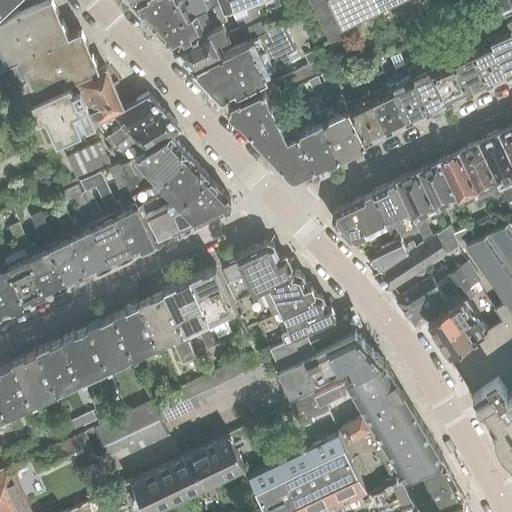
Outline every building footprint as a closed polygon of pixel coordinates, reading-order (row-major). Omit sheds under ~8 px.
[(0,0),(0,14),(15,0),(0,0)] [(131,0),(130,0),(143,15),(176,0),(131,0)] [(188,17),(218,4),(216,0),(176,0),(143,15),(158,31),(188,17)] [(222,21),(171,46),(191,68),(219,53),(266,29),(255,1),(257,0),(262,0),(266,8),(279,3),(278,0),(216,0),(218,4),(225,20),(226,20),(224,13),(230,10),(233,16),(235,15),(239,27),(225,32),(222,21)] [(377,0),(308,0),(329,43),(349,33),(341,18),(377,0)] [(511,0),(495,0),(507,25),(510,32),(511,35),(511,0)] [(0,66),(9,62),(66,34),(55,9),(53,8),(50,7),(48,5),(45,5),(43,4),(40,4),(37,4),(35,4),(32,4),(20,16),(17,13),(16,11),(0,18),(0,66)] [(218,4),(188,17),(158,31),(171,46),(222,21),(225,20),(218,4)] [(489,42),(503,73),(511,69),(511,35),(510,32),(507,25),(491,32),(486,20),(480,23),(489,42)] [(219,53),(191,68),(216,96),(291,60),(287,52),(295,48),(282,22),(266,29),(219,53)] [(460,32),(469,51),(484,83),(503,73),(489,42),(480,23),(476,24),(482,37),(468,43),(463,30),(460,32)] [(27,100),(34,96),(97,68),(85,41),(75,30),(66,34),(9,62),(27,100)] [(445,53),(464,92),(484,83),(469,51),(460,32),(455,34),(461,46),(445,53)] [(303,55),(308,64),(323,57),(318,47),(303,55)] [(420,51),(444,102),(464,92),(445,53),(428,61),(423,50),(420,51)] [(400,61),(409,79),(424,111),(444,102),(420,51),(415,54),(420,65),(407,70),(402,60),(400,61)] [(323,57),(308,64),(281,78),(285,87),(327,65),(323,57)] [(389,89),(404,121),(424,111),(409,79),(400,61),(393,64),(398,74),(387,79),(383,69),(380,70),(389,89)] [(97,68),(34,96),(27,100),(34,117),(44,113),(55,139),(91,123),(90,122),(121,106),(103,65),(97,68)] [(369,98),(385,130),(404,121),(389,89),(380,70),(375,73),(380,83),(367,89),(357,66),(354,68),(369,98)] [(348,108),(363,140),(385,130),(369,98),(354,68),(345,72),(351,85),(355,83),(360,94),(344,101),(348,108)] [(330,69),(329,69),(320,73),(324,82),(334,77),(330,69)] [(325,92),(317,76),(308,80),(312,88),(315,87),(319,94),(325,92)] [(247,127),(272,115),(256,89),(237,98),(236,96),(229,100),(228,101),(227,102),(227,103),(227,104),(227,105),(228,106),(247,127)] [(322,111),(324,115),(320,118),(337,153),(363,140),(348,108),(344,101),(340,91),(330,95),(335,105),(322,111)] [(145,92),(121,106),(90,122),(91,123),(96,121),(108,133),(105,137),(113,145),(129,131),(161,108),(145,92)] [(295,130),(297,134),(311,165),(337,153),(320,118),(324,115),(322,111),(315,114),(311,107),(301,112),(304,120),(299,122),(301,127),(295,130)] [(125,157),(145,149),(168,133),(175,129),(175,128),(175,124),(176,124),(161,108),(129,131),(113,145),(125,157)] [(311,165),(297,134),(295,130),(301,127),(299,122),(281,131),(272,115),(247,127),(287,170),(290,171),(294,172),(297,172),(311,165)] [(511,123),(494,132),(511,164),(511,123)] [(511,164),(494,132),(476,141),(496,181),(502,193),(511,214),(511,189),(507,180),(511,177),(511,164)] [(158,181),(188,155),(168,133),(145,149),(125,157),(117,160),(125,176),(123,177),(130,193),(139,189),(131,171),(144,166),(158,181)] [(108,158),(99,137),(65,152),(74,173),(108,158)] [(502,193),(496,181),(476,141),(456,150),(476,190),(483,205),(485,204),(479,192),(492,187),(496,196),(502,193)] [(476,190),(456,150),(435,160),(452,195),(455,200),(470,193),(478,208),(483,205),(476,190)] [(177,203),(195,186),(206,175),(188,155),(158,181),(139,189),(130,193),(134,199),(154,239),(158,238),(157,236),(155,237),(144,215),(139,203),(162,192),(171,203),(175,201),(177,203)] [(112,208),(113,209),(114,212),(117,211),(119,214),(116,215),(132,249),(140,245),(140,246),(154,239),(134,199),(130,193),(123,177),(125,176),(117,160),(108,164),(120,195),(125,193),(129,201),(118,206),(112,208)] [(455,200),(452,195),(435,160),(413,170),(430,205),(433,211),(455,200)] [(411,216),(424,241),(433,234),(424,215),(433,211),(430,205),(413,170),(393,180),(411,216)] [(228,198),(206,175),(195,186),(216,210),(227,205),(228,198)] [(111,259),(132,249),(116,215),(119,214),(117,211),(114,212),(113,209),(112,208),(118,206),(105,179),(96,183),(109,211),(98,216),(98,215),(89,219),(91,223),(95,222),(96,225),(93,226),(111,259)] [(411,216),(393,180),(370,190),(385,221),(390,219),(390,220),(399,216),(402,221),(411,216)] [(89,269),(111,259),(93,226),(96,225),(95,222),(91,223),(89,219),(98,215),(82,181),(57,192),(61,200),(63,202),(75,196),(87,221),(75,227),(75,226),(68,229),(71,233),(74,232),(75,236),(72,237),(89,269)] [(180,227),(216,210),(195,186),(177,203),(175,201),(171,203),(171,204),(146,214),(157,236),(158,238),(180,227)] [(370,190),(348,201),(363,230),(367,229),(371,227),(378,224),(379,228),(391,223),(390,220),(390,219),(385,221),(370,190)] [(67,280),(89,269),(72,237),(75,236),(74,232),(71,233),(68,229),(75,226),(63,202),(61,200),(53,203),(66,231),(54,237),(46,240),(48,244),(51,243),(53,246),(50,247),(67,280)] [(369,233),(367,229),(363,230),(348,201),(334,208),(332,217),(353,240),(369,233)] [(28,257),(44,291),(67,280),(50,247),(53,246),(51,243),(48,244),(46,240),(54,237),(41,209),(30,214),(43,242),(33,247),(32,246),(24,249),(26,254),(30,252),(31,256),(28,257)] [(511,216),(464,244),(500,301),(511,319),(511,216)] [(22,301),(44,291),(28,257),(31,256),(30,252),(26,254),(24,249),(32,246),(20,220),(8,226),(21,252),(12,257),(9,258),(3,260),(5,265),(9,263),(10,266),(7,268),(22,301)] [(433,234),(424,241),(416,247),(380,270),(372,276),(385,290),(458,243),(456,240),(472,234),(468,226),(453,231),(450,223),(433,234)] [(0,310),(0,311),(22,301),(7,268),(10,266),(9,263),(5,265),(3,260),(9,258),(12,257),(0,232),(0,310)] [(364,254),(380,270),(416,247),(414,242),(404,249),(399,238),(364,254)] [(291,269),(295,268),(288,258),(281,255),(272,242),(273,242),(266,239),(266,240),(242,251),(258,285),(291,269)] [(242,251),(221,261),(229,278),(227,286),(230,292),(245,284),(248,289),(258,285),(242,251)] [(455,288),(457,291),(469,285),(480,278),(467,259),(444,274),(446,278),(434,286),(427,275),(392,298),(416,325),(427,318),(446,305),(458,297),(455,292),(447,298),(444,294),(455,288)] [(234,305),(215,264),(202,270),(186,277),(218,341),(219,341),(208,318),(234,305)] [(247,321),(313,291),(308,281),(305,283),(300,273),(291,269),(258,285),(248,289),(245,284),(230,292),(238,310),(242,309),(247,321)] [(162,289),(182,330),(194,356),(195,355),(183,330),(196,324),(207,347),(218,341),(186,277),(162,289)] [(448,352),(449,353),(488,327),(487,326),(469,297),(474,294),(469,285),(457,291),(455,292),(458,297),(446,305),(427,318),(448,352)] [(194,356),(182,330),(162,289),(136,301),(156,342),(171,336),(183,361),(194,356)] [(269,342),(333,313),(328,303),(324,305),(319,293),(313,291),(247,321),(248,323),(258,318),(269,342)] [(136,301),(112,312),(132,354),(156,342),(136,301)] [(498,318),(487,326),(488,327),(449,353),(480,404),(511,461),(511,319),(500,301),(491,307),(498,318)] [(333,313),(269,342),(277,359),(357,322),(350,305),(333,313)] [(107,366),(132,354),(112,312),(86,325),(116,387),(117,387),(107,366)] [(86,325),(61,336),(81,379),(94,372),(104,393),(116,387),(86,325)] [(353,329),(273,366),(284,389),(342,363),(347,375),(380,359),(373,347),(370,348),(353,329)] [(57,390),(81,379),(61,336),(36,348),(57,390)] [(259,347),(248,352),(259,377),(271,371),(259,347)] [(36,348),(10,360),(31,403),(57,390),(36,348)] [(247,382),(259,377),(248,352),(236,358),(247,382)] [(247,382),(236,358),(224,363),(235,388),(247,382)] [(397,473),(440,455),(380,359),(347,375),(343,377),(315,390),(290,402),(299,423),(328,410),(323,399),(348,387),(364,415),(340,429),(347,440),(362,431),(368,442),(372,440),(391,475),(397,473)] [(10,360),(0,364),(0,404),(6,415),(31,403),(10,360)] [(223,394),(235,388),(224,363),(212,369),(223,394)] [(223,394),(212,369),(200,374),(211,399),(223,394)] [(199,405),(211,399),(200,374),(188,380),(199,405)] [(199,405),(188,380),(176,386),(187,410),(199,405)] [(175,416),(187,410),(176,386),(164,391),(175,416)] [(175,416),(164,391),(152,397),(163,421),(175,416)] [(169,433),(163,421),(152,397),(93,424),(110,460),(169,433)] [(75,429),(96,419),(92,410),(71,420),(75,429)] [(49,441),(71,431),(67,422),(45,432),(49,441)] [(85,428),(33,452),(41,469),(93,445),(85,428)] [(361,494),(366,490),(338,430),(247,474),(264,511),(323,511),(333,507),(353,498),(361,494)] [(146,511),(147,511),(244,466),(227,431),(130,477),(146,511)] [(452,478),(440,455),(397,473),(391,475),(393,479),(366,490),(361,494),(369,511),(373,511),(413,493),(452,478)] [(30,511),(8,463),(0,467),(0,511),(30,511)] [(423,511),(426,511),(445,503),(461,497),(452,478),(413,493),(417,503),(394,511),(423,511)] [(467,511),(461,497),(445,503),(426,511),(423,511),(467,511)] [(90,511),(85,502),(73,508),(75,511),(90,511)]
